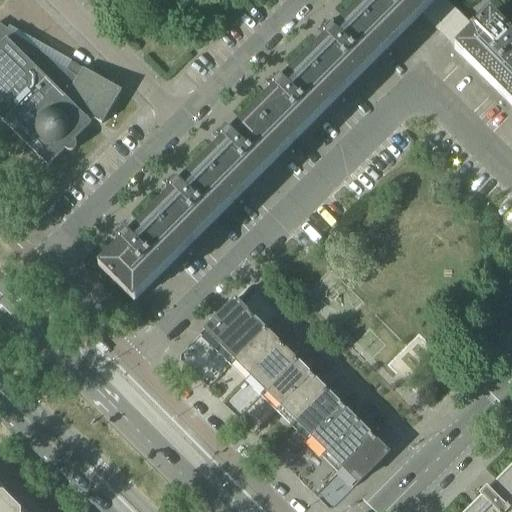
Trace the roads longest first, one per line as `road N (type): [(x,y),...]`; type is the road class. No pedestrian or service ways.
road 1 (residential): [(133,364),(421,84),(511,171)]
road 2 (residential): [(133,364),(38,266),(179,120)]
road 3 (tertiary): [(210,511),(0,294)]
road 4 (unknown): [(183,315),(348,478)]
road 5 (residential): [(282,511),(133,364)]
road 6 (tertiary): [(385,511),(511,387)]
road 7 (residential): [(179,120),(304,0)]
road 8 (residential): [(59,0),(179,120)]
road 9 (tertiary): [(0,402),(106,511)]
